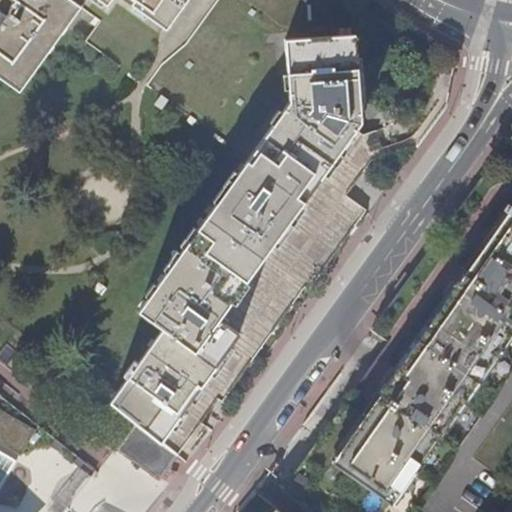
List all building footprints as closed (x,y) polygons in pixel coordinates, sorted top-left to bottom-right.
[(0,0),(0,70),(22,87),(84,0),(104,0),(109,3),(111,0),(133,0),(132,1),(170,29),(191,0),(0,0)] [(109,402),(136,422),(161,443),(238,334),(217,319),(355,119),(352,33),(346,33),(345,28),(335,28),(335,34),(283,35),(285,98),(134,311),(160,329),(109,402)] [(511,198),(507,195),(327,459),(389,502),(413,468),(436,436),(462,402),(511,333),(511,198)] [(0,442),(20,454),(36,428),(0,407),(0,442)] [(157,479),(177,454),(161,443),(136,422),(117,446),(157,479)] [(0,486),(15,459),(0,449),(0,486)] [(511,511),(511,485),(492,511),(511,511)]
